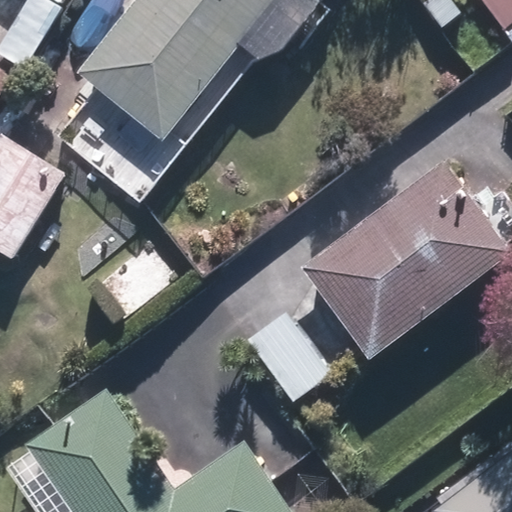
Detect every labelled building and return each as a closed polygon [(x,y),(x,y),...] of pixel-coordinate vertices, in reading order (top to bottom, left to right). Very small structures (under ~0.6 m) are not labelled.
[(150,0),(99,63),(185,132),(264,36),(278,46),(301,44),(337,0),(150,0)] [(511,0),(484,0),(509,33),(511,30),(511,0)] [(0,107),(18,77),(0,66),(0,107)] [(0,153),(0,250),(25,266),(77,178),(9,138),(0,153)] [(318,269),(388,362),(511,271),(511,233),(461,164),(318,269)] [(92,290),(117,325),(170,283),(145,250),(92,290)] [(32,275),(45,295),(72,278),(58,257),(32,275)] [(262,342),(309,405),(348,376),(301,313),(262,342)] [(306,511),(258,443),(188,493),(117,393),(16,465),(49,511),(306,511)] [(511,460),(498,472),(511,490),(511,460)]
